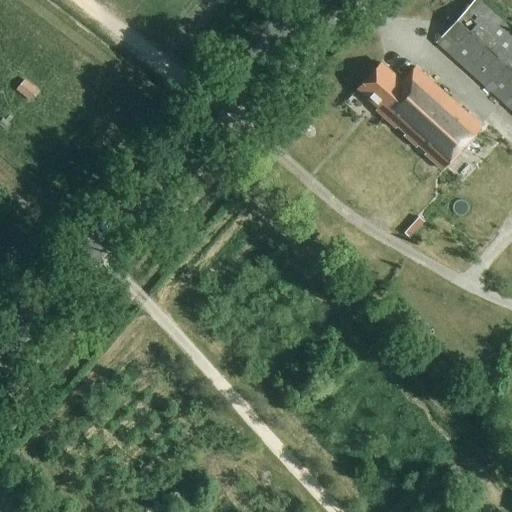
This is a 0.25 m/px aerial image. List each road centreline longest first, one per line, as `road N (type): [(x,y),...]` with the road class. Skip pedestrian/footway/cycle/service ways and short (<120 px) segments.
road 1 (secondary): [(0,356),(309,0)]
road 2 (track): [(133,289),(335,511)]
road 3 (track): [(214,108),(78,0)]
